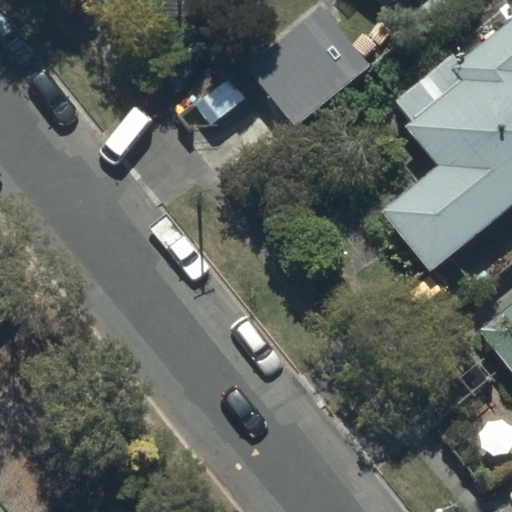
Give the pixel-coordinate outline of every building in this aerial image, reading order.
[(120,0),(121,30),(222,29),(222,0),(120,0)] [(378,0),(392,14),(405,0),(378,0)] [(323,18),(241,76),(286,139),(368,81),(323,18)] [(438,173),(380,222),(439,292),(446,286),(438,277),(511,215),(511,26),(460,70),(451,61),(388,114),(438,173)] [(511,318),(479,345),(511,384),(511,318)]
